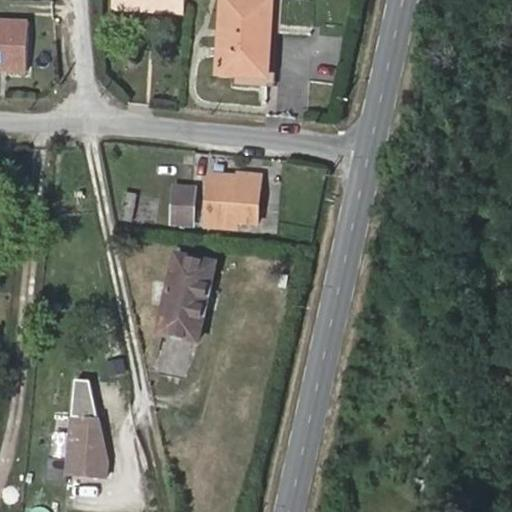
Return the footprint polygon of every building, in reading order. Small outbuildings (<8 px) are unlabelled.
[(270,77),(274,0),(224,0),(220,74),(270,77)] [(0,73),(33,75),(35,22),(0,20),(0,73)] [(238,175),(210,173),(205,229),(239,232),(240,225),(260,227),(265,173),(239,171),(238,175)] [(199,186),(174,184),(171,226),(196,228),(199,186)] [(122,220),(134,221),(137,193),(125,191),(122,220)] [(220,261),(176,250),(155,333),(200,344),(220,261)] [(93,379),(76,379),(68,474),(113,478),(115,459),(93,379)]
